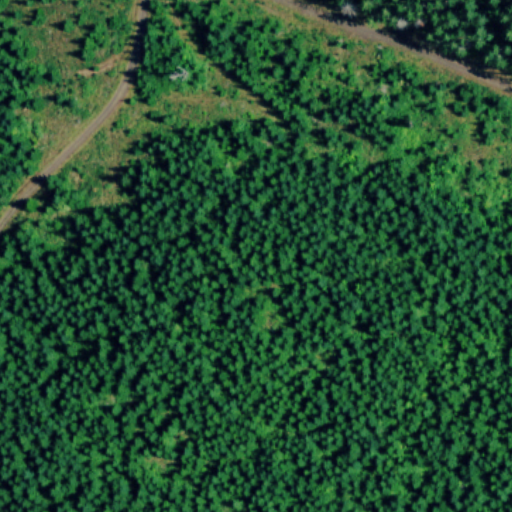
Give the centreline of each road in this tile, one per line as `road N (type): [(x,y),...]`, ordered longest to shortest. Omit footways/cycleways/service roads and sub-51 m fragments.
road 1 (track): [(149,0),(137,51),(104,108),(30,175),(0,223)]
road 2 (track): [(511,90),(259,0)]
road 3 (track): [(272,116),(193,51),(161,0)]
